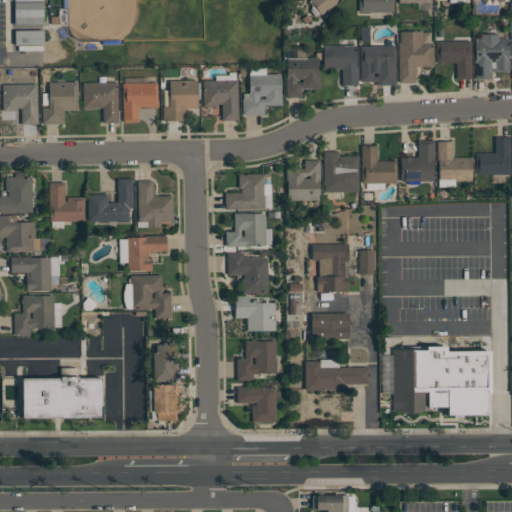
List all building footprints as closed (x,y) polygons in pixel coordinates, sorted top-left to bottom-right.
[(334,0),(337,3),(320,15),(309,0),(334,0)] [(393,0),(393,12),(358,12),(358,0),(393,0)] [(15,2),(44,2),(44,24),(15,24),(15,2)] [(43,30),(43,45),(14,45),(14,30),(43,30)] [(398,82),(398,42),(400,42),(400,31),(422,31),(423,42),(433,42),(433,66),(415,66),(415,82),(398,82)] [(474,79),(474,59),(474,38),(480,38),(480,34),(498,34),(498,38),(508,38),(508,60),(509,60),(509,71),(490,71),(490,79),(474,79)] [(471,78),(455,78),(455,62),(436,63),(436,41),(470,40),(471,78)] [(357,85),(341,85),(341,69),(322,69),(322,45),(356,45),(356,65),(357,65),(357,85)] [(395,85),(376,85),(376,81),(360,82),(360,45),(395,45),(395,85)] [(287,49),(287,58),(306,57),(306,49),(287,49)] [(319,88),(301,88),(301,97),(285,97),(285,76),(286,76),(286,57),(318,57),(318,76),(319,76),(319,88)] [(281,105),(263,105),(263,114),(242,114),(242,98),(242,93),(249,93),(248,74),(280,74),(280,94),(281,94),(281,105)] [(238,119),(222,120),(221,104),(217,104),(217,107),(203,107),(202,80),(237,79),(238,119)] [(162,121),(162,106),(168,106),(168,99),(169,99),(169,80),(197,80),(197,108),(184,108),(184,120),(162,121)] [(42,124),(42,108),(48,108),(48,102),(49,102),(48,82),(77,82),(78,110),(63,110),(63,123),(42,124)] [(82,82),(117,82),(117,122),(102,122),(102,107),(82,108),(82,82)] [(122,83),(157,82),(157,100),(158,100),(158,107),(149,107),(138,107),(138,121),(122,122),(122,83)] [(37,84),(37,124),(20,124),(20,108),(16,108),(16,110),(2,110),(2,92),(1,84),(37,84)] [(475,152),(494,153),(494,136),(510,136),(510,174),(475,174),(475,152)] [(434,141),(434,158),(433,158),(433,181),(400,181),(400,157),(417,157),(417,141),(420,141),(420,140),(431,140),(431,141),(434,141)] [(471,180),(437,180),(437,160),(436,160),(436,141),(452,141),(452,157),(472,157),(472,162),(471,162),(471,180)] [(361,144),(376,144),(376,161),(396,161),(396,183),(361,183),(361,144)] [(338,151),(338,155),(358,155),(358,192),(323,192),(323,151),(338,151)] [(319,200),(287,200),(287,181),(285,181),(285,168),(303,168),(303,160),(320,160),(320,179),(319,179),(319,200)] [(224,192),(240,192),(240,188),(238,188),(238,173),(264,173),(269,172),(269,179),(264,179),(264,184),(270,183),(270,195),(264,195),(265,208),(224,209),(224,192)] [(0,212),(0,195),(8,195),(7,191),(5,191),(4,177),(31,176),(31,212),(0,212)] [(132,207),(128,208),(128,220),(87,221),(87,194),(107,194),(107,202),(117,202),(117,178),(132,178),(132,207)] [(136,181),(152,180),(152,195),(172,195),(172,220),(159,221),(159,226),(147,226),(147,221),(137,221),(136,181)] [(84,221),(49,221),(48,182),(64,182),(64,201),(67,201),(67,197),(84,197),(84,221)] [(225,231),(234,231),(233,212),(246,212),(246,213),(264,213),(265,245),(245,245),(245,246),(225,246),(225,231)] [(40,251),(5,251),(5,237),(0,237),(0,215),(15,215),(15,222),(33,222),(33,238),(40,238),(40,251)] [(118,239),(126,239),(126,237),(145,237),(145,235),(165,235),(166,251),(148,251),(148,256),(151,255),(151,271),(146,271),(146,270),(127,270),(127,262),(119,262),(118,239)] [(347,291),(317,291),(317,276),(318,276),(318,260),(311,260),(311,244),(347,244),(347,259),(344,259),(344,276),(347,276),(347,291)] [(373,249),(357,250),(358,274),(373,274),(373,249)] [(268,292),(241,292),(241,278),(243,278),(243,274),(227,274),(227,253),(243,253),(243,257),(267,257),(268,292)] [(50,275),(50,290),(32,290),(32,291),(26,291),(26,276),(29,276),(29,272),(10,272),(10,256),(32,256),(32,257),(50,257),(50,256),(58,256),(58,275),(50,275)] [(161,274),(161,293),(170,292),(170,318),(154,318),(154,308),(130,309),(129,275),(161,274)] [(60,309),(61,327),(34,327),(34,328),(30,328),(30,335),(14,335),(13,313),(22,313),(22,295),(32,294),(32,295),(53,295),(53,309),(60,309)] [(248,301),(252,301),(252,299),(258,299),(258,302),(275,302),(275,330),(246,330),(246,317),(234,317),(234,295),(248,295),(248,301)] [(310,313),(348,313),(348,339),(310,339),(310,313)] [(275,341),(275,372),(256,372),(256,374),(252,374),(252,380),(236,380),(236,359),(244,359),(244,340),(256,340),(256,341),(275,341)] [(152,380),(152,352),(155,352),(155,344),(162,344),(162,342),(174,342),(174,351),(178,351),(178,359),(177,359),(177,380),(152,380)] [(427,410),(420,410),(420,412),(401,412),(401,410),(392,410),(392,349),(425,349),(425,346),(445,346),(445,351),(489,351),(489,393),(485,393),(486,414),(446,415),(446,406),(427,406),(427,410)] [(367,384),(344,384),(344,389),(323,389),(323,390),(304,390),(304,360),(319,360),(319,367),(367,367),(367,384)] [(22,417),(22,378),(59,378),(59,376),(60,376),(60,367),(77,367),(77,376),(77,377),(101,377),(101,418),(22,417)] [(152,384),(177,384),(177,403),(175,403),(175,405),(178,405),(178,413),(175,413),(175,420),(156,420),(156,412),(152,412),(152,384)] [(236,402),(236,387),(275,387),(275,422),(251,422),(251,405),(255,405),(255,402),(236,402)] [(347,494),(347,511),(326,511),(326,509),(315,509),(311,509),(311,496),(315,496),(315,494),(347,494)]
